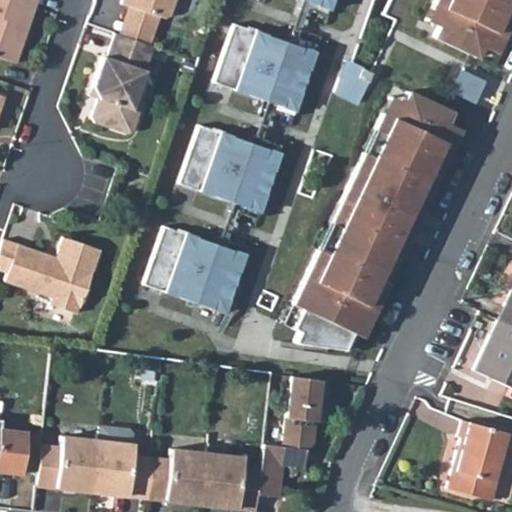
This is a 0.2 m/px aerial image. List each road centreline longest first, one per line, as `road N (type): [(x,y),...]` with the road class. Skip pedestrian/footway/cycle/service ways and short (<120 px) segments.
road 1 (residential): [(339,511),(511,149)]
road 2 (residential): [(39,172),(43,101),(80,0)]
